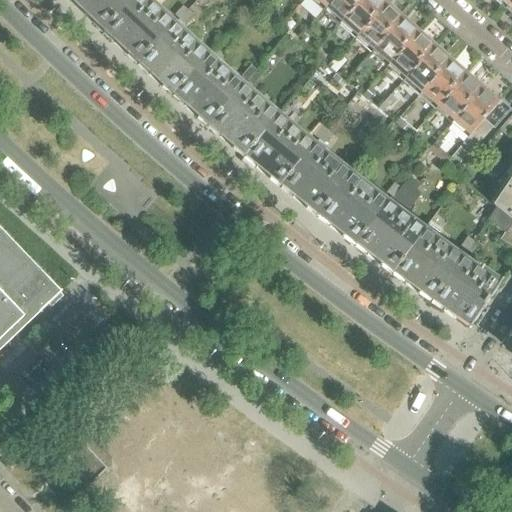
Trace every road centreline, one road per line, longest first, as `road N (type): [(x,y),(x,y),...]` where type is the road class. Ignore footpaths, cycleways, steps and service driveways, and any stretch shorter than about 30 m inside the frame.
road 1 (tertiary): [(462,387),(228,215),(1,0)]
road 2 (tertiary): [(0,141),(169,291),(409,468)]
